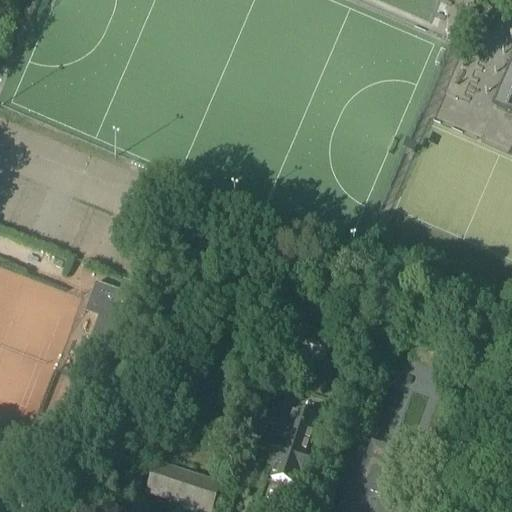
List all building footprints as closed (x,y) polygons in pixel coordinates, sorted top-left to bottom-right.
[(511,72),(496,110),(511,116),(511,72)] [(85,315),(98,320),(88,347),(108,355),(122,321),(126,322),(134,300),(95,286),(85,315)] [(303,323),(297,342),(317,349),(318,346),(330,350),(335,334),(323,330),(325,327),(308,322),(307,325),(303,323)] [(427,345),(415,341),(407,363),(446,377),(455,352),(428,341),(427,345)] [(273,466),(276,467),(271,482),(294,490),(299,475),(307,477),(313,459),(305,456),(317,422),(294,414),(282,449),(279,448),(273,466)] [(408,511),(401,509),(415,471),(375,456),(366,481),(351,476),(337,511),(408,511)] [(210,511),(218,488),(156,468),(147,495),(197,511),(210,511)] [(252,479),(238,475),(231,495),(245,500),(252,479)]
